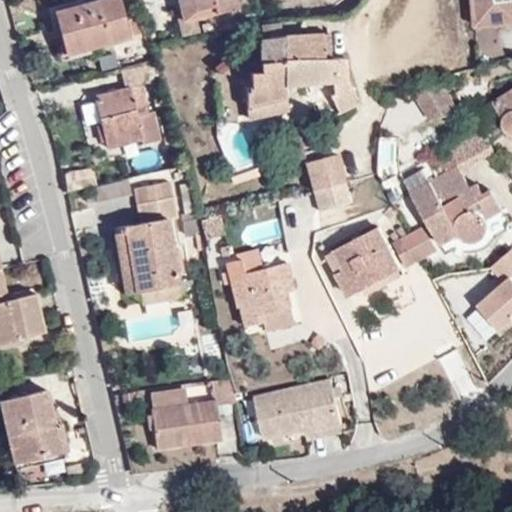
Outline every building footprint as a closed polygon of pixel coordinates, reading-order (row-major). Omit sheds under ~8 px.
[(96,12),(97,24),(129,17),(124,0),(59,0),(63,20),(96,12)] [(183,0),(186,11),(214,4),(213,0),(183,0)] [(511,0),(480,0),(484,32),(511,28),(511,0)] [(98,27),(97,24),(96,12),(63,20),(61,20),(64,35),(98,27)] [(322,58),(334,56),(326,27),(316,29),(322,58)] [(291,63),(322,58),(316,29),(285,34),(291,63)] [(257,40),(264,68),(291,63),(285,34),(257,40)] [(489,74),(511,66),(511,51),(510,47),(487,54),(489,74)] [(291,63),(264,68),(255,70),(257,80),(246,81),(249,111),(284,104),(282,90),(330,85),(338,84),(339,97),(328,99),(338,115),(358,105),(348,83),(345,54),(334,56),(322,58),(291,63)] [(138,71),(103,79),(113,128),(149,120),(145,102),(156,99),(152,79),(140,82),(138,71)] [(457,72),(430,80),(445,106),(472,99),(457,72)] [(511,94),(473,116),(478,125),(492,145),(511,133),(511,94)] [(284,104),(249,111),(251,123),(287,115),(284,104)] [(492,145),(478,125),(438,167),(446,182),(464,172),(497,154),(492,145)] [(311,191),(345,182),(338,155),(305,163),(311,191)] [(446,182),(414,200),(441,249),(458,240),(459,240),(468,247),(479,246),(487,238),(488,225),(488,224),(504,216),(492,196),(491,196),(487,187),(473,192),(464,172),(446,182)] [(145,288),(179,282),(176,266),(183,265),(178,239),(172,240),(168,215),(175,213),(169,177),(156,180),(136,191),(141,222),(113,228),(125,293),(145,288)] [(349,203),(345,182),(311,191),(316,212),(349,203)] [(404,195),(394,201),(409,227),(419,221),(404,195)] [(220,214),(201,221),(205,240),(225,235),(220,214)] [(379,231),(332,257),(351,292),(398,265),(379,231)] [(408,239),(420,261),(434,253),(422,231),(408,239)] [(407,268),(420,261),(408,239),(394,246),(407,268)] [(264,268),(258,248),(237,254),(239,260),(243,274),(264,268)] [(511,254),(490,273),(500,285),(475,307),(498,334),(511,322),(511,254)] [(239,260),(224,264),(244,337),(289,326),(281,296),(279,285),(290,282),(285,263),(264,268),(243,274),(239,260)] [(1,269),(0,268),(0,351),(14,348),(14,337),(38,333),(32,294),(6,299),(1,269)] [(182,295),(179,282),(145,288),(147,301),(182,295)] [(279,285),(281,296),(291,291),(290,282),(279,285)] [(484,343),(494,335),(475,312),(466,320),(484,343)] [(325,342),(317,337),(312,344),(319,350),(325,342)] [(216,402),(229,400),(226,381),(213,383),(216,402)] [(332,385),(259,399),(267,438),(309,430),(310,436),(341,428),(332,385)] [(150,413),(188,406),(185,390),(147,396),(150,413)] [(40,397),(0,402),(0,428),(7,468),(61,460),(56,426),(45,428),(40,397)] [(222,439),(216,402),(188,406),(150,413),(157,450),(222,439)]
